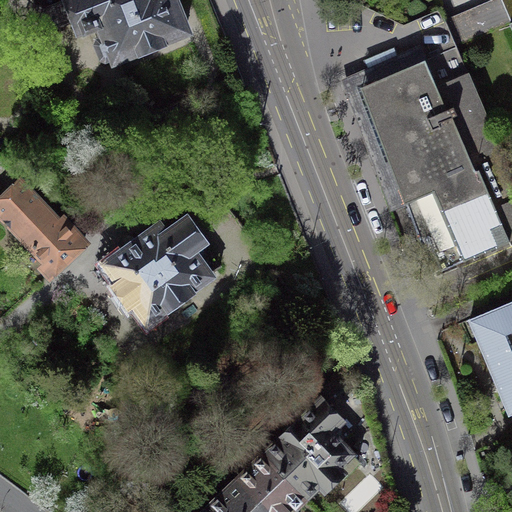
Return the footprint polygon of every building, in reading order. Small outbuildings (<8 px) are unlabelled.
[(37,25),(41,36),(68,27),(75,45),(94,38),(109,73),(190,42),(178,10),(174,0),(57,0),(55,1),(57,6),(42,12),(39,9),(34,8),(29,12),(28,19),(31,25),(37,25)] [(511,0),(500,0),(511,28),(511,0)] [(367,145),(392,212),(407,206),(420,242),(427,240),(441,275),(511,245),(511,182),(456,48),(447,51),(424,60),(418,46),(342,77),(367,145)] [(84,244),(60,219),(57,221),(49,213),(40,203),(39,203),(19,183),(0,200),(0,213),(14,227),(13,228),(47,264),(42,270),(48,276),(54,271),(54,272),(68,260),(67,259),(84,244)] [(132,245),(106,264),(119,283),(115,286),(129,305),(133,302),(147,321),(168,306),(169,308),(191,292),(190,291),(210,276),(192,250),(204,242),(187,218),(165,234),(159,226),(132,245)] [(511,301),(469,319),(489,365),(505,403),(509,413),(511,412),(511,301)] [(266,453),(306,495),(319,483),(323,488),(339,472),(343,476),(358,461),(337,438),(341,434),(342,428),(336,422),(338,420),(335,417),(336,415),(326,404),(325,406),(322,402),(319,405),(317,403),(291,428),(266,453)] [(251,467),(237,481),(267,511),(295,511),(292,509),(306,495),(266,453),(251,467)] [(208,508),(211,511),(267,511),(237,481),(222,494),(208,508)]
